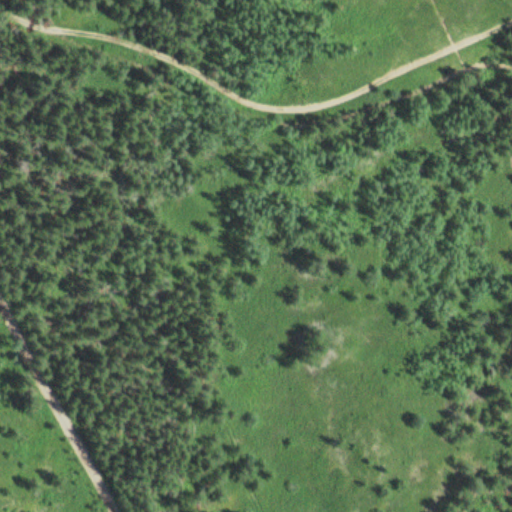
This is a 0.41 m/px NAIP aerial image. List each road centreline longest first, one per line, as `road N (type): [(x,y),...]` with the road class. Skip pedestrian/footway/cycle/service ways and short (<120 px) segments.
road 1 (track): [(511,63),(479,58),(369,108),(274,122),(0,6)]
road 2 (track): [(43,26),(124,33),(271,105),(323,104),(511,22)]
road 3 (track): [(126,511),(0,267)]
